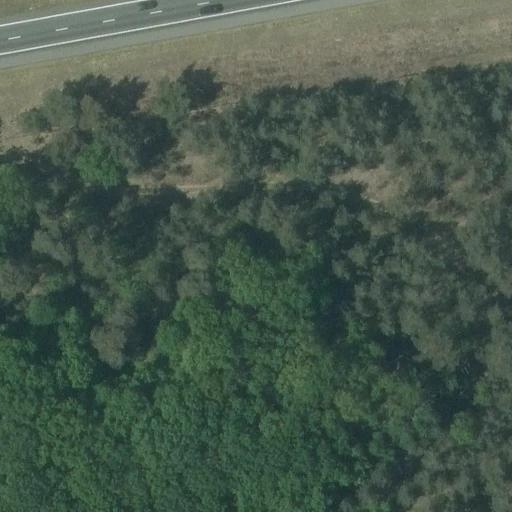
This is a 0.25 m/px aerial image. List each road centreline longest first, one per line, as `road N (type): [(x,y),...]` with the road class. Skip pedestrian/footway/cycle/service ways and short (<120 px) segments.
road 1 (track): [(0,158),(105,188),(336,191),(371,202),(438,247),(511,315)]
road 2 (motorway): [(0,40),(221,0)]
